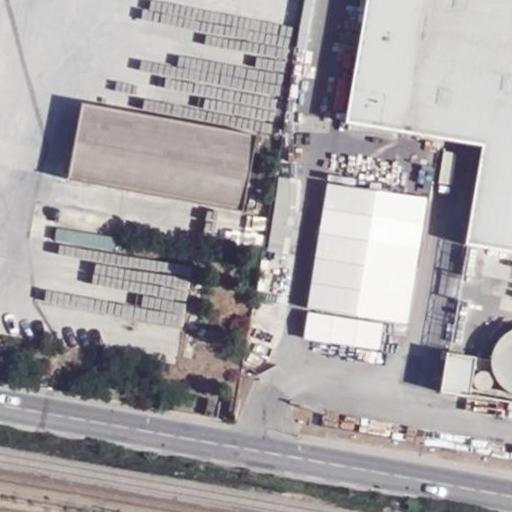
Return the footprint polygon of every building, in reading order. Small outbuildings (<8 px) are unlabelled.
[(511,0),(368,0),(347,125),(484,147),(467,246),(511,253),(511,0)] [(105,27),(99,58),(240,85),(246,53),(105,27)] [(257,132),(82,104),(70,179),(244,208),(257,132)] [(297,193),(299,177),(280,176),(279,191),(297,193)] [(432,201),(331,184),(309,309),(410,327),(432,201)] [(184,343),(192,263),(115,255),(117,234),(54,228),(49,275),(22,272),(17,323),(135,335),(135,338),(184,343)] [(505,335),(500,341),(498,345),(495,348),(493,356),(492,364),(492,367),(494,375),(496,379),(500,385),(505,391),(510,394),(511,394),(511,330),(509,333),(505,335)] [(477,358),(448,353),(441,393),(470,398),(477,358)]
